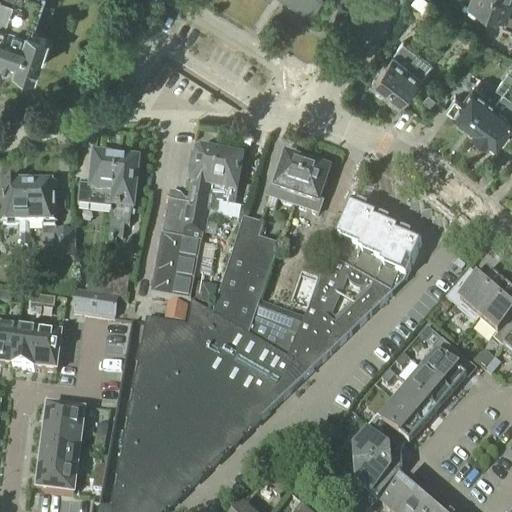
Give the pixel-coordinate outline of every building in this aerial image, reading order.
[(0,0),(0,59),(35,71),(46,38),(32,33),(43,0),(0,0)] [(290,0),(312,14),(320,0),(290,0)] [(429,3),(424,0),(411,0),(409,3),(421,13),(429,3)] [(511,0),(471,0),(470,5),(505,18),(502,25),(511,28),(511,42),(510,48),(511,49),(511,0)] [(440,27),(429,19),(425,24),(425,23),(417,33),(428,42),(440,27)] [(437,49),(445,39),(449,34),(440,27),(428,42),(437,49)] [(407,55),(398,48),(392,56),(393,56),(371,84),(386,95),(418,54),(412,49),(407,55)] [(418,54),(386,95),(400,107),(434,64),(419,53),(418,54)] [(503,95),(510,85),(504,80),(496,90),(503,95)] [(475,133),(495,107),(474,91),(464,105),(456,99),(447,110),(456,116),(455,117),(458,119),(458,120),(464,125),(467,124),(476,131),(475,133)] [(435,100),(428,94),(423,101),(429,106),(435,100)] [(511,119),(495,107),(475,133),(488,142),(489,142),(497,148),(511,128),(511,119)] [(202,154),(197,157),(191,192),(192,193),(189,207),(185,207),(185,202),(181,198),(177,196),(171,195),(151,300),(191,307),(197,278),(209,213),(209,212),(211,204),(211,202),(213,191),(212,191),(218,163),(216,163),(217,157),(202,154)] [(235,209),(244,162),(217,157),(216,163),(218,163),(212,191),(213,191),(211,202),(211,204),(209,212),(209,213),(218,215),(220,206),(235,209)] [(109,247),(113,212),(115,198),(119,163),(96,160),(93,190),(80,188),(77,207),(112,212),(109,247)] [(279,204),(294,209),(308,168),(288,161),(284,173),(281,172),(276,189),(274,188),(270,201),(267,211),(275,214),(279,204)] [(113,212),(109,247),(116,247),(116,242),(123,242),(124,229),(130,230),(131,214),(136,214),(140,170),(136,165),(119,163),(115,198),(113,212)] [(308,168),(294,209),(320,218),(324,205),(322,205),(328,188),(325,186),(329,175),(308,168)] [(31,225),(31,188),(22,188),(22,185),(4,185),(4,225),(31,225)] [(43,188),(41,186),(36,186),(34,188),(31,188),(31,225),(45,225),(45,231),(43,231),(43,246),(53,246),(53,262),(76,262),(76,234),(56,233),(56,231),(56,188),(43,188)] [(288,364),(250,342),(213,319),(192,307),(187,332),(147,324),(113,511),(171,511),(393,298),(391,296),(398,279),(407,283),(422,247),(419,245),(420,241),(397,231),(399,228),(376,218),(378,214),(357,205),(306,322),(288,364)] [(250,342),(262,306),(281,250),(260,243),(265,229),(245,222),(213,319),(250,342)] [(31,249),(31,242),(31,236),(23,236),(23,249),(31,249)] [(107,266),(116,267),(117,257),(108,255),(107,266)] [(468,277),(446,302),(459,313),(476,327),(480,323),(507,291),(494,280),(488,274),(485,278),(481,282),(471,274),(468,277)] [(103,299),(119,302),(127,303),(129,281),(105,279),(105,283),(103,294),(103,299)] [(95,293),(103,294),(105,283),(97,282),(95,293)] [(214,309),(218,290),(198,286),(194,305),(214,309)] [(511,295),(507,291),(480,323),(497,338),(496,339),(493,342),(504,351),(511,341),(511,295)] [(13,295),(1,294),(0,300),(0,303),(11,305),(13,295)] [(119,302),(103,299),(76,295),(73,316),(116,323),(119,302)] [(42,309),(44,299),(32,298),(31,308),(42,309)] [(55,301),(44,299),(42,309),(54,311),(55,301)] [(445,315),(451,309),(446,304),(440,311),(445,315)] [(288,364),(306,322),(262,306),(250,342),(288,364)] [(184,327),(187,311),(169,308),(167,324),(184,327)] [(0,369),(13,371),(18,333),(0,331),(0,369)] [(426,331),(420,338),(422,340),(433,340),(434,337),(426,331)] [(34,373),(39,336),(18,333),(13,371),(34,373)] [(62,339),(39,336),(34,373),(57,376),(62,339)] [(419,371),(452,399),(461,389),(458,387),(473,370),(443,343),(419,371)] [(475,362),(485,370),(493,361),(488,356),(480,357),(475,362)] [(395,366),(401,371),(409,362),(403,357),(395,366)] [(500,367),(495,362),(486,373),(492,378),(500,367)] [(444,409),(452,399),(419,371),(405,387),(436,413),(441,406),(444,409)] [(389,373),(381,382),(387,387),(395,378),(389,373)] [(430,420),(436,413),(405,387),(391,403),(396,407),(424,432),(433,422),(430,420)] [(416,441),(424,432),(396,407),(382,423),(378,419),(368,430),(372,434),(402,459),(402,458),(399,456),(413,439),(416,441)] [(48,411),(45,432),(83,437),(85,416),(48,411)] [(108,429),(98,427),(96,439),(106,441),(108,429)] [(83,437),(45,432),(42,453),(80,457),(80,456),(83,437)] [(403,467),(402,459),(372,434),(355,455),(356,471),(403,467)] [(96,439),(94,451),(104,452),(106,441),(96,439)] [(42,453),(40,473),(77,478),(77,479),(82,479),(85,457),(80,456),(80,457),(42,453)] [(327,455),(317,472),(330,472),(336,461),(327,455)] [(294,464),(286,457),(280,465),(294,475),(300,468),(294,464)] [(403,467),(356,471),(358,487),(379,506),(403,477),(403,467)] [(107,470),(97,468),(95,480),(105,481),(107,470)] [(40,473),(37,494),(74,499),(77,479),(77,478),(40,473)] [(314,479),(306,489),(320,499),(327,490),(314,479)] [(95,480),(93,491),(102,493),(105,481),(95,480)] [(280,500),(286,493),(271,480),(265,487),(280,500)] [(386,511),(409,511),(424,495),(414,487),(412,489),(405,483),(383,509),(386,511)] [(438,511),(432,506),(434,503),(424,495),(409,511),(438,511)]
